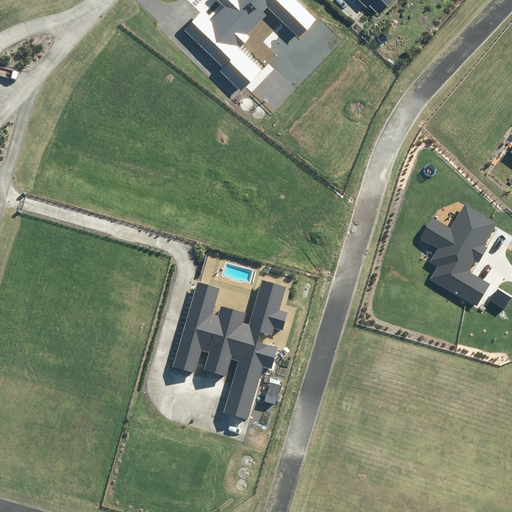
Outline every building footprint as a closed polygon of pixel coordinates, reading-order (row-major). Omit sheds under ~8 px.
[(220,72),(240,91),(260,70),(237,48),(268,15),(266,12),(269,9),(299,37),(313,22),(290,0),(218,0),(226,7),(212,22),(203,12),(187,29),(185,31),(224,68),(220,72)] [(362,0),(378,15),(391,0),(362,0)] [(451,228),(433,218),(421,238),(440,248),(433,260),(440,264),(432,279),(477,305),(489,283),(479,278),(468,272),(475,260),(480,263),(490,247),(486,245),(499,223),(464,204),(451,228)] [(224,412),(247,419),(262,365),(271,368),(277,348),(257,343),(260,332),(271,335),(273,328),(282,331),(287,314),(279,312),(285,289),(262,283),(250,325),(244,323),(247,313),(219,305),(217,312),(215,312),(222,288),(197,281),(174,365),(195,371),(201,348),(210,351),(205,369),(226,375),(231,358),(239,360),(224,412)] [(504,309),(511,297),(498,289),(490,301),(504,309)] [(281,385),(270,382),(264,402),(275,405),(281,385)] [(181,511),(180,501),(171,502),(172,511),(181,511)]
